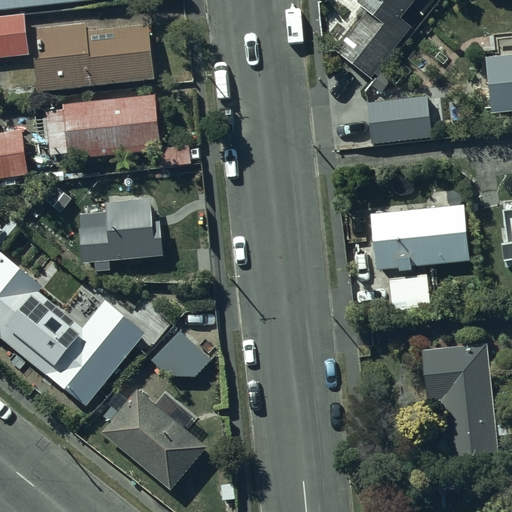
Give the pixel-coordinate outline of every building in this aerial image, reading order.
[(141,4),(140,0),(52,0),(54,14),(141,4)] [(370,0),(374,3),(331,47),(368,84),(417,31),(409,23),(426,0),(370,0)] [(0,66),(30,64),(27,24),(0,26),(0,66)] [(41,39),(45,72),(39,73),(43,101),(154,86),(150,58),(145,32),(88,41),(87,33),(41,39)] [(511,67),(491,69),(497,129),(511,127),(511,67)] [(426,98),(367,99),(372,145),(431,138),(426,98)] [(160,159),(153,104),(65,114),(71,170),(160,159)] [(24,132),(0,134),(0,178),(29,175),(24,132)] [(468,203),(375,214),(382,271),(402,269),(403,272),(418,270),(418,266),(475,260),(468,203)] [(103,213),(104,222),(80,224),(83,272),(109,270),(153,266),(147,209),(103,213)] [(431,275),(391,279),(394,311),(404,310),(404,313),(424,311),(423,308),(434,307),(431,275)] [(71,377),(115,321),(59,277),(15,333),(71,377)] [(180,332),(150,360),(169,376),(196,377),(211,360),(180,332)] [(495,348),(423,355),(428,408),(445,406),(451,470),(506,464),(495,348)] [(206,452),(138,397),(102,442),(168,497),(206,452)]
